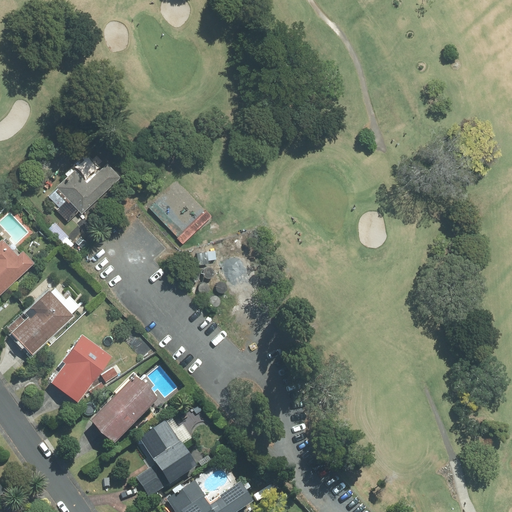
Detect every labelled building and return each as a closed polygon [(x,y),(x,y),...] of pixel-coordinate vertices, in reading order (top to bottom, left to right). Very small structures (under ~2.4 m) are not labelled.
[(70,169),(52,186),(78,214),(117,178),(103,164),(83,183),(70,169)] [(3,241),(2,240),(0,242),(0,295),(35,263),(23,250),(21,253),(6,238),(3,241)] [(200,277),(202,278),(204,279),(206,279),(208,278),(209,277),(210,275),(211,273),(211,271),(210,269),(209,268),(207,267),(205,267),(203,267),(201,268),(200,269),(199,271),(199,273),(199,275),(200,277)] [(224,290),(225,288),(225,286),(224,284),(223,282),(221,281),(219,280),(217,280),(215,281),(213,282),(212,284),(212,286),(212,288),(213,290),(214,292),(216,293),(218,293),(220,293),(222,292),(224,290)] [(195,292),(197,293),(198,294),(200,295),(202,294),(204,294),(205,292),(206,290),(206,289),(206,287),(205,285),(204,284),(202,283),(200,283),(198,283),(196,284),(195,286),(194,288),(195,290),(195,292)] [(51,292),(49,289),(5,330),(30,357),(74,316),(71,314),(79,307),(69,296),(66,299),(55,288),(51,292)] [(206,306),(208,307),(211,308),(213,308),(216,307),(217,305),(218,303),(219,300),(218,298),(217,296),(216,294),(213,293),(211,293),(208,293),(206,295),(205,297),(204,299),(204,302),(205,304),(206,306)] [(112,357),(82,334),(58,366),(62,369),(52,382),(78,402),(112,357)] [(142,380),(135,373),(101,406),(104,409),(92,420),(115,442),(159,399),(150,390),(154,385),(145,376),(142,380)] [(178,427),(172,417),(137,440),(154,465),(167,485),(197,465),(183,444),(192,437),(183,424),(178,427)] [(167,485),(154,465),(137,476),(149,496),(167,485)] [(210,502),(195,480),(167,499),(175,511),(236,511),(253,501),(241,482),(210,502)]
